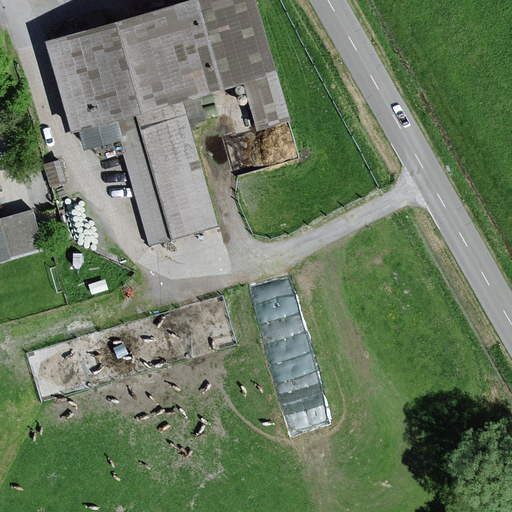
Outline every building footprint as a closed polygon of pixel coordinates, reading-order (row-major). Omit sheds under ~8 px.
[(90,146),(120,138),(124,152),(150,244),(219,225),(193,130),(184,99),(200,95),(245,83),(258,128),(291,118),(258,0),(184,0),(49,38),(74,129),(82,126),(88,147),(90,146)] [(245,91),(246,90),(246,88),(246,87),(245,86),(244,85),(243,84),(242,84),(241,84),(239,85),(238,86),(238,87),(238,88),(238,90),(239,91),(240,92),(241,92),(243,92),(244,92),(245,91)] [(248,101),(249,100),(249,98),(249,97),(248,96),(247,95),(246,94),(245,94),(243,94),(242,95),(241,96),(241,97),(241,98),(241,100),(242,101),(243,102),(244,102),(245,102),(247,102),(248,101)] [(208,120),(200,95),(184,99),(193,130),(198,128),(197,123),(208,120)] [(120,138),(90,146),(103,158),(124,152),(120,138)] [(62,158),(45,163),(51,185),(69,180),(62,158)] [(0,259),(16,254),(4,216),(0,201),(0,259)] [(35,207),(4,216),(16,254),(46,245),(35,207)]
